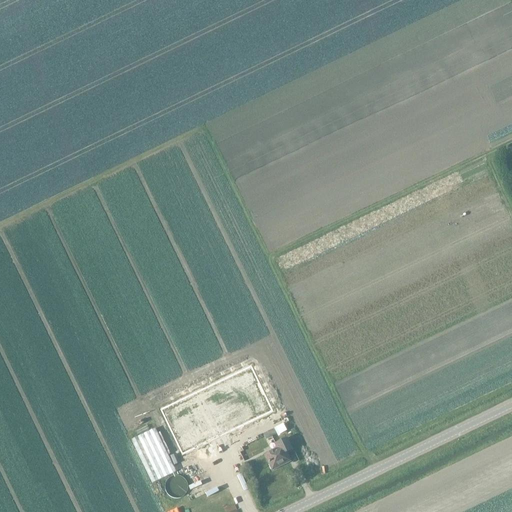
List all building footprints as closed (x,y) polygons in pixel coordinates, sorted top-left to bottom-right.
[(255,369),(162,407),(186,459),(267,422),(276,419),(255,369)] [(131,440),(152,483),(182,469),(161,425),(131,440)] [(273,430),(263,435),(265,441),(276,435),(273,430)] [(277,448),(264,454),(272,470),(290,461),(286,453),(293,449),(287,437),(275,443),(277,448)] [(188,486),(191,493),(199,490),(196,483),(188,486)]
